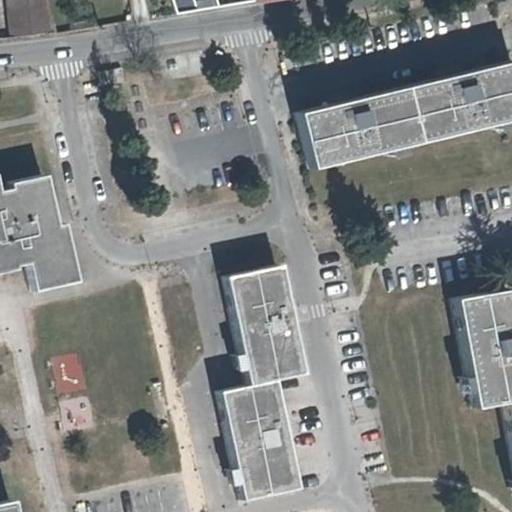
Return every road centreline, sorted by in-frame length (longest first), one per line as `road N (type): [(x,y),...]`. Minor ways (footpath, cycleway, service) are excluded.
road 1 (residential): [(284,220),(123,256),(96,236),(84,211),(54,52)]
road 2 (residential): [(347,496),(284,220)]
road 3 (residential): [(255,94),(511,30)]
road 4 (residential): [(240,25),(54,52)]
road 5 (residential): [(284,220),(255,94)]
road 6 (residential): [(359,0),(240,25)]
